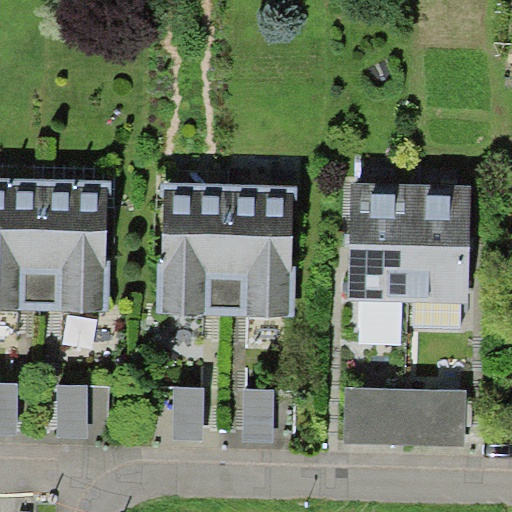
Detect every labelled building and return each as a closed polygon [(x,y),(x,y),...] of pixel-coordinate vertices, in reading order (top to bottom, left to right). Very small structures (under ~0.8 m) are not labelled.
[(39,181),(0,180),(0,301),(37,303),(39,181)] [(102,304),(104,182),(39,181),(37,303),(102,304)] [(224,184),(158,182),(156,306),(222,307),(224,184)] [(288,308),(290,185),(224,184),(222,307),(288,308)] [(411,187),(354,186),(352,297),(360,297),(360,326),(409,327),(409,299),(411,187)] [(466,300),(468,188),(411,187),(409,299),(466,300)] [(15,378),(0,377),(0,432),(14,433),(15,378)] [(85,381),(54,381),(54,433),(85,433),(85,381)] [(342,383),(340,440),(463,444),(465,387),(342,383)] [(201,386),(170,385),(168,435),(199,436),(201,386)] [(273,386),(243,387),(244,439),(274,438),(273,386)]
